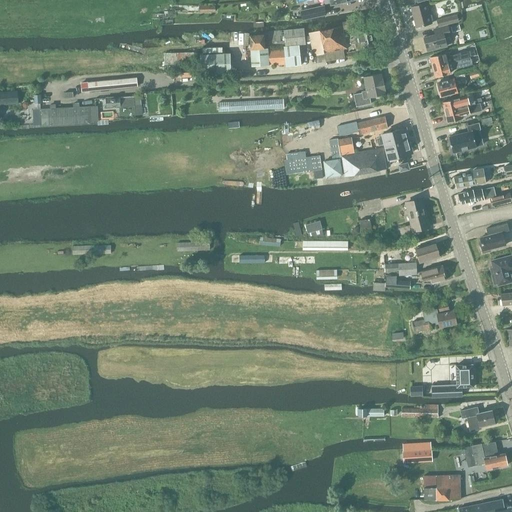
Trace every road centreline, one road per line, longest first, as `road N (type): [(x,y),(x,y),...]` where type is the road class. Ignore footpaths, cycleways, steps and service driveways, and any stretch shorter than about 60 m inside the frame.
road 1 (tertiary): [(511,393),(387,0)]
road 2 (unknown): [(404,56),(227,80),(171,82),(123,70),(47,90)]
